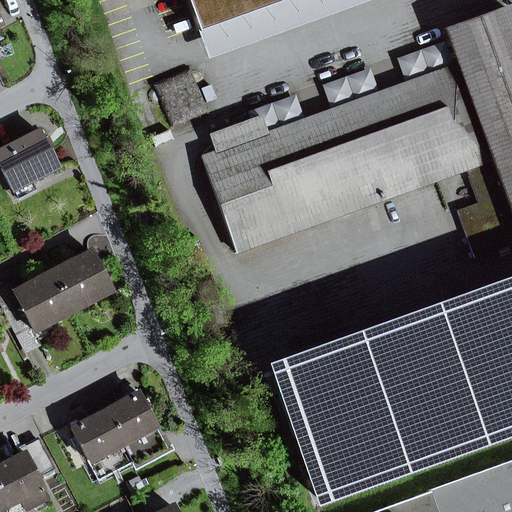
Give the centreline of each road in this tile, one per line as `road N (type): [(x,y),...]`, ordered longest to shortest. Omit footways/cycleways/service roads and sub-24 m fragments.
road 1 (residential): [(156,337),(55,80)]
road 2 (residential): [(224,511),(156,337)]
road 3 (residential): [(156,337),(0,419)]
